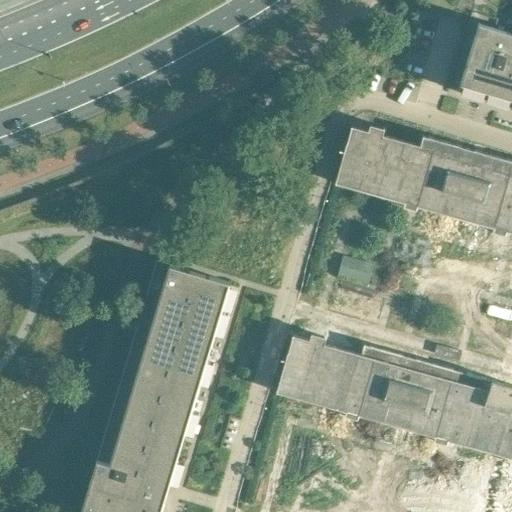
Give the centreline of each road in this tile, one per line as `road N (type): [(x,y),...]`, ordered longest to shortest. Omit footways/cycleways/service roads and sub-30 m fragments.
road 1 (residential): [(221,511),(344,94),(511,143)]
road 2 (secondary): [(0,127),(98,89),(261,0)]
road 3 (secondary): [(128,0),(0,57)]
